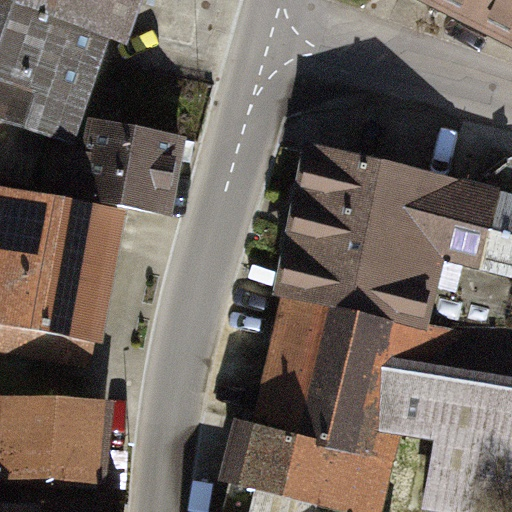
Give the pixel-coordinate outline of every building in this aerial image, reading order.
[(0,0),(0,131),(58,150),(84,159),(94,126),(118,53),(136,59),(154,0),(0,0)] [(511,0),(423,0),(511,41),(511,0)] [(175,220),(187,144),(94,126),(84,159),(58,150),(48,200),(175,220)] [(485,193),(309,148),(279,299),(291,303),(259,422),(237,418),(230,482),(366,511),(389,511),(405,439),(440,448),(427,511),(433,511),(511,511),(511,334),(434,329),(451,268),(511,282),(511,162),(494,158),(485,193)] [(48,200),(0,192),(0,327),(107,345),(129,213),(48,200)] [(107,511),(111,403),(3,399),(0,475),(0,487),(26,488),(25,510),(77,511),(107,511)]
